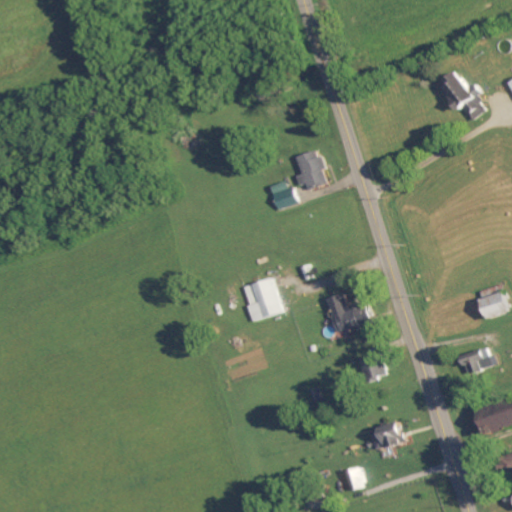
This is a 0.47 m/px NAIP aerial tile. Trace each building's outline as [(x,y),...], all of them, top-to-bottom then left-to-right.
[(493,111),(465,73),(448,85),(475,124),(493,111)] [(307,176),(302,177),(304,187),(312,185),(313,191),(332,187),(325,153),(303,157),(307,176)] [(281,210),(301,207),(296,183),(277,186),(281,210)] [(259,323),(288,314),(277,280),(249,289),(259,323)] [(511,315),(511,294),(489,300),(494,320),(511,315)] [(334,301),(343,335),(380,325),(374,303),(354,308),(351,296),(334,301)] [(473,376),(503,367),(500,357),(495,358),(492,349),(467,357),(473,376)] [(365,361),(372,383),(392,377),(386,355),(365,361)] [(485,409),(492,435),(511,428),(511,405),(511,402),(485,409)] [(382,452),(413,445),(408,425),(378,431),(382,452)] [(371,488),(366,468),(351,471),(357,492),(371,488)]
